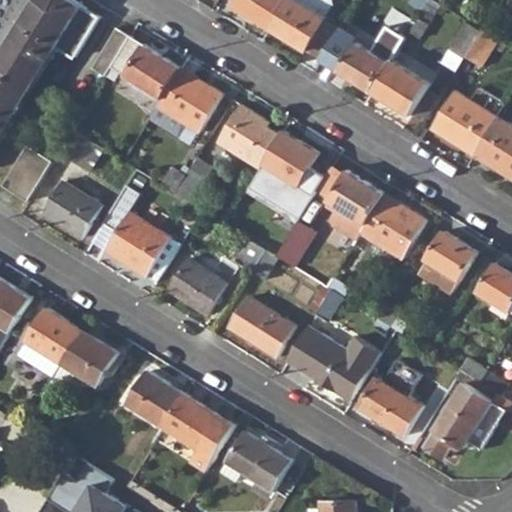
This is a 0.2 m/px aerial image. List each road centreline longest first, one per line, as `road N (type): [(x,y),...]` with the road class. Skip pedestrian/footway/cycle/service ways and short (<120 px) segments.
road 1 (residential): [(454,511),(0,232)]
road 2 (residential): [(511,226),(147,0)]
